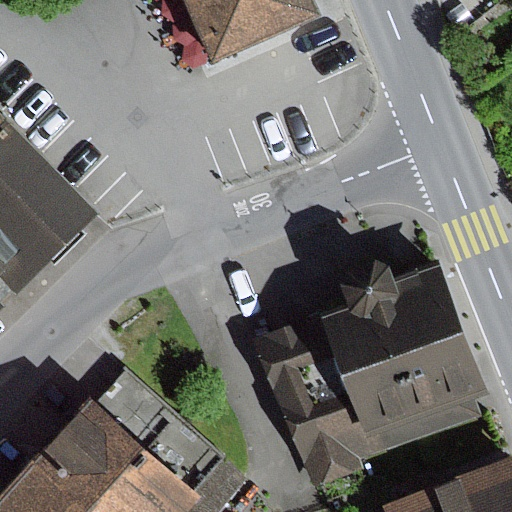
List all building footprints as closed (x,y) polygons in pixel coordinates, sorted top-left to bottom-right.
[(311,0),(180,0),(208,62),(317,13),(311,0)] [(0,310),(93,213),(5,122),(0,127),(0,310)] [(358,299),(259,334),(314,486),(367,467),(363,455),(482,413),(474,392),(494,384),(449,257),(406,273),(399,254),(382,244),(361,252),(349,273),(358,299)] [(124,361),(96,392),(208,489),(188,511),(223,511),(255,475),(124,361)] [(188,511),(208,489),(96,392),(59,437),(145,511),(188,511)] [(0,511),(145,511),(59,437),(0,505),(0,511)] [(511,511),(511,455),(396,499),(401,511),(511,511)]
